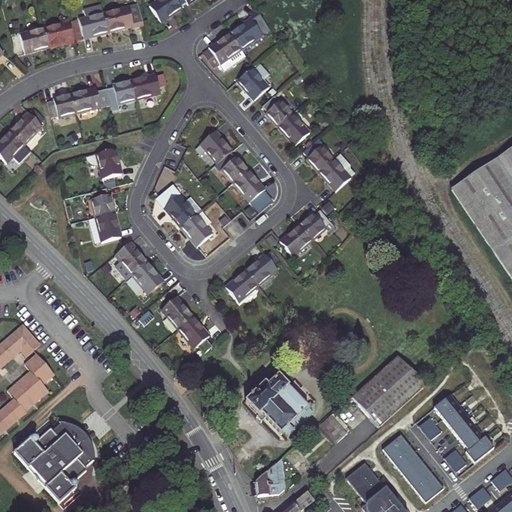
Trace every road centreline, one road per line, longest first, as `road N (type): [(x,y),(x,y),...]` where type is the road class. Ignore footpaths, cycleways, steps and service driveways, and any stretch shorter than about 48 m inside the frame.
road 1 (tertiary): [(0,211),(162,383),(237,511)]
road 2 (residential): [(199,79),(282,167),(291,194),(281,214),(213,270),(192,274)]
road 3 (residential): [(192,274),(138,218),(135,202),(199,79)]
road 4 (residential): [(0,106),(56,74),(176,44)]
road 5 (unknown): [(265,511),(362,429)]
